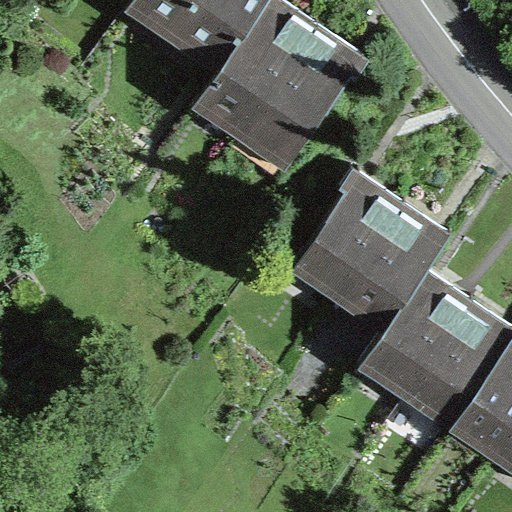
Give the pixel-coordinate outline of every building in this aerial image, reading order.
[(127,0),(126,4),(171,35),(194,0),(127,0)] [(194,0),(171,35),(216,65),(261,0),(194,0)] [(293,0),(261,0),(216,65),(193,100),(238,132),(317,16),(293,0)] [(362,51),(364,48),(337,29),(317,16),(238,132),(285,164),(350,69),(362,51)] [(290,262),(336,294),(405,195),(376,175),(358,163),(290,262)] [(422,207),(405,195),(336,294),(382,325),(426,261),(450,226),(422,207)] [(359,360),(404,391),(472,292),(447,275),(426,261),(382,325),(359,360)] [(511,319),(492,305),(472,292),(404,391),(450,422),(511,330),(511,319)] [(511,330),(450,422),(495,453),(511,428),(511,330)] [(511,428),(495,453),(511,464),(511,428)]
